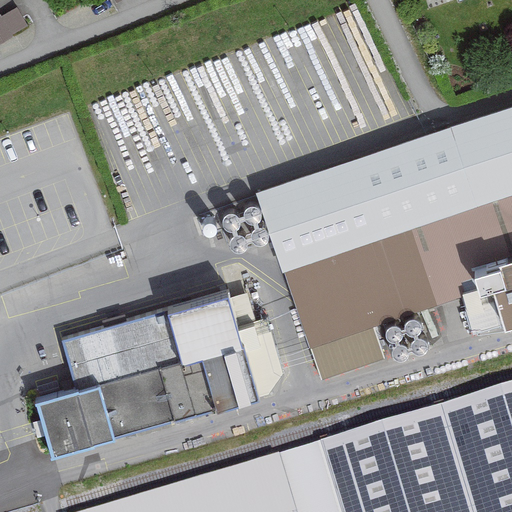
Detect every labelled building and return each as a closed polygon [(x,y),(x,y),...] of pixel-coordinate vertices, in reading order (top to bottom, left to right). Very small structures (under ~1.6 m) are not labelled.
[(0,39),(25,24),(13,5),(0,12),(0,39)] [(511,107),(253,194),(317,384),(382,362),(370,328),(459,298),(471,337),(511,323),(511,107)] [(45,456),(268,394),(277,374),(261,319),(253,321),(245,294),(227,299),(225,294),(58,341),(72,390),(30,402),(45,456)] [(20,352),(28,379),(59,369),(51,342),(20,352)] [(511,511),(511,381),(76,511),(511,511)]
